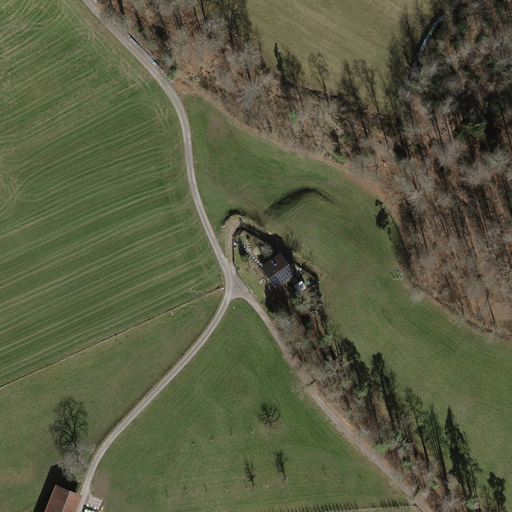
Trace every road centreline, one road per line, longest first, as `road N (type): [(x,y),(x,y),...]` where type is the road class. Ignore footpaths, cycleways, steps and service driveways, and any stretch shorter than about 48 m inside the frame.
road 1 (track): [(86,0),(174,97),(196,197),(229,278),(320,403),(424,511)]
road 2 (residential): [(76,511),(97,458),(198,346),(234,285)]
